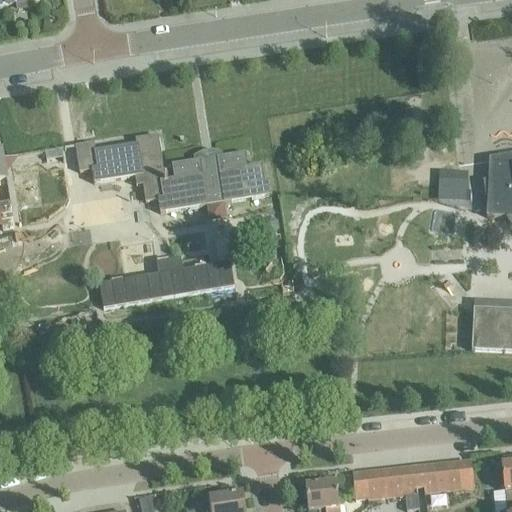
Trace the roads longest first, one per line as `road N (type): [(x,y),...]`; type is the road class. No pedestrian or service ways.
road 1 (residential): [(94,52),(443,0)]
road 2 (residential): [(0,501),(262,455)]
road 3 (residential): [(262,455),(511,430)]
